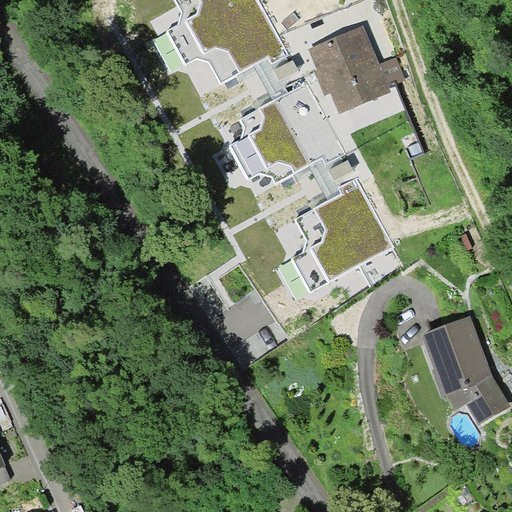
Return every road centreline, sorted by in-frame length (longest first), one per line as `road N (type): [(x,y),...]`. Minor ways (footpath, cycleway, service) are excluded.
road 1 (residential): [(0,17),(325,511)]
road 2 (track): [(398,0),(511,276)]
road 3 (residential): [(69,511),(0,358)]
